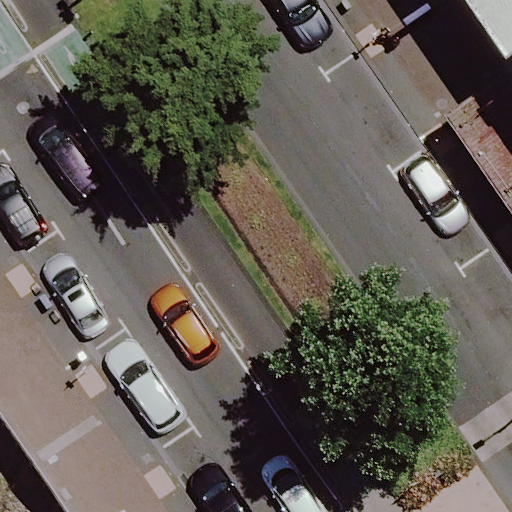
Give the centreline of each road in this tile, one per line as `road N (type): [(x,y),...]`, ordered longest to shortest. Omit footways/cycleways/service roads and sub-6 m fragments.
road 1 (tertiary): [(313,511),(0,54)]
road 2 (tertiary): [(212,0),(511,446)]
